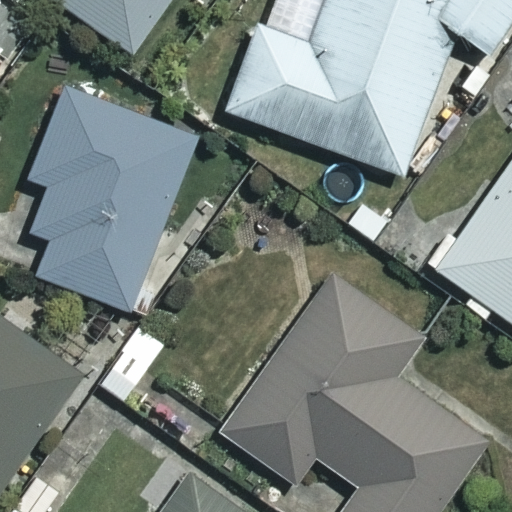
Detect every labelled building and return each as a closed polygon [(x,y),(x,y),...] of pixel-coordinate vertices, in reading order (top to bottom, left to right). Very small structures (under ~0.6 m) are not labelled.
[(179,0),(60,0),(141,56),(179,0)] [(511,0),(271,0),(230,116),(424,185),(475,43),(511,56),(511,0)] [(205,137),(72,93),(41,185),(58,190),(41,239),(59,245),(47,281),(146,314),(205,137)] [(511,179),(448,277),(511,319),(511,179)] [(432,341),(340,277),(230,437),(305,489),(325,461),(368,491),(353,511),(452,511),(498,446),(404,382),(432,341)] [(0,509),(85,372),(0,319),(0,509)] [(173,348),(145,331),(108,390),(136,407),(173,348)] [(242,511),(197,481),(175,511),(242,511)]
